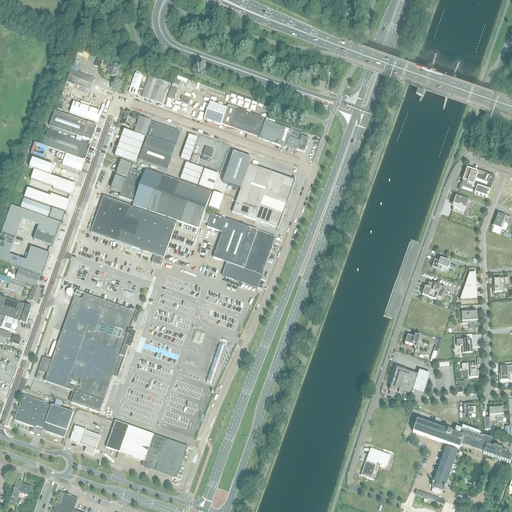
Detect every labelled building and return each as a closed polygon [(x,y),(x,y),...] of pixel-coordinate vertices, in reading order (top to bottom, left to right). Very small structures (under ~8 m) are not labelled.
[(95,66),(100,68),(103,60),(98,58),(95,66)] [(116,78),(120,66),(111,63),(107,75),(116,78)] [(94,79),(77,73),(78,68),(73,66),(71,71),(66,82),(90,91),(94,79)] [(136,95),(143,76),(135,73),(129,92),(136,95)] [(161,104),(169,84),(149,77),(141,97),(161,104)] [(174,100),(178,89),(171,87),(167,98),(174,100)] [(418,90),(416,96),(422,98),(424,92),(418,90)] [(188,105),(190,100),(182,97),(180,102),(188,105)] [(98,123),(102,113),(74,102),(70,113),(98,123)] [(221,126),(221,125),(227,108),(210,102),(204,119),(221,126)] [(227,108),(221,125),(258,137),(264,118),(228,106),(227,108)] [(92,141),(97,126),(55,111),(49,126),(92,141)] [(129,127),(133,115),(126,112),(121,124),(129,127)] [(146,137),(151,121),(139,117),(134,133),(146,137)] [(277,145),(284,127),(265,120),(259,139),(277,145)] [(176,147),(181,132),(152,122),(147,137),(148,137),(144,146),(138,161),(167,171),(172,156),(175,147),(176,147)] [(292,130),(284,127),(277,145),(285,148),(286,146),(304,153),(309,139),(302,137),(303,134),(292,130)] [(66,154),(85,160),(90,145),(48,130),(43,145),(66,154)] [(122,137),(143,144),(145,138),(124,130),(122,137)] [(140,151),(143,144),(122,137),(119,144),(140,151)] [(138,158),(140,151),(119,144),(117,150),(138,158)] [(38,160),(52,165),(57,151),(43,146),(38,160)] [(211,159),(214,151),(206,148),(203,156),(211,159)] [(136,164),(138,158),(117,150),(115,156),(115,157),(136,164)] [(81,172),(85,160),(66,154),(62,165),(81,172)] [(32,159),(29,168),(50,176),(53,166),(32,159)] [(144,174),(132,169),(133,165),(121,161),(116,174),(122,176),(121,179),(115,176),(111,189),(120,193),(119,197),(134,202),(133,206),(199,228),(212,193),(146,170),(144,174)] [(184,169),(201,175),(203,169),(189,164),(186,163),(184,169)] [(278,229),(294,181),(250,166),(233,213),(278,229)] [(199,180),(201,175),(184,169),(182,174),(199,180)] [(481,174),(467,169),(462,181),(466,182),(465,186),(476,190),(474,194),(487,198),(495,176),(485,173),(482,172),(481,174)] [(33,170),(30,179),(54,188),(53,190),(72,196),(76,186),(33,170)] [(204,170),(199,186),(213,191),(219,175),(204,170)] [(197,186),(199,180),(182,174),(180,180),(183,181),(197,186)] [(27,189),(24,198),(66,213),(70,202),(51,195),(51,197),(27,189)] [(209,207),(218,211),(223,196),(214,193),(209,207)] [(162,267),(163,260),(176,223),(129,206),(103,197),(91,233),(154,255),(151,263),(162,267)] [(455,201),(452,211),(464,215),(468,203),(469,202),(455,197),(454,201),(455,201)] [(62,224),(65,214),(24,199),(20,209),(62,224)] [(11,207),(2,233),(15,238),(22,220),(39,226),(34,240),(53,247),(61,225),(11,207)] [(263,276),(264,274),(263,274),(276,237),(208,213),(204,222),(209,224),(207,228),(222,233),(213,258),(227,263),(222,277),(258,289),(261,279),(262,279),(262,277),(262,275),(263,276)] [(502,215),(498,214),(495,221),(494,220),(492,226),(502,230),(505,222),(506,223),(505,224),(509,225),(511,218),(502,215)] [(441,243),(439,246),(443,248),(443,247),(449,249),(453,239),(455,240),(457,233),(446,228),(444,234),(445,235),(442,243),(441,243)] [(9,255),(15,240),(1,235),(0,238),(0,261),(43,277),(50,255),(31,248),(26,261),(9,255)] [(499,242),(490,242),(492,262),(501,262),(501,264),(511,264),(511,253),(500,253),(499,242)] [(450,263),(440,259),(439,262),(434,261),(432,268),(441,271),(442,268),(448,270),(450,263)] [(36,287),(40,277),(19,269),(16,280),(36,287)] [(15,279),(17,274),(9,271),(7,277),(15,279)] [(469,273),(460,300),(477,300),(475,273),(469,273)] [(22,294),(23,290),(25,285),(11,280),(11,279),(0,274),(0,280),(10,284),(8,289),(22,294)] [(493,286),(493,293),(504,292),(503,284),(505,284),(505,285),(509,285),(508,279),(508,278),(498,279),(494,279),(494,287),(493,287),(493,286)] [(445,289),(429,283),(427,288),(425,287),(422,295),(436,300),(435,300),(436,297),(441,299),(445,289)] [(37,303),(41,290),(41,289),(34,287),(31,296),(30,296),(28,300),(37,303)] [(118,378),(123,363),(133,335),(128,333),(136,312),(77,291),(51,363),(42,360),(39,370),(48,373),(45,381),(75,392),(104,402),(113,377),(118,378)] [(32,307),(0,295),(0,314),(26,323),(32,307)] [(506,306),(493,306),(493,312),(496,312),(496,326),(511,325),(511,314),(506,315),(506,306)] [(468,313),(467,311),(468,311),(461,311),(461,312),(462,324),(470,324),(470,325),(469,325),(469,329),(478,329),(478,316),(477,316),(477,312),(471,312),(471,313),(468,313)] [(0,327),(16,333),(20,322),(0,314),(0,327)] [(0,343),(5,345),(9,334),(0,330),(0,343)] [(19,346),(22,340),(14,337),(9,335),(7,338),(13,340),(12,343),(19,346)] [(415,352),(420,336),(420,337),(415,336),(414,338),(408,336),(405,343),(416,347),(415,351),(415,352)] [(466,340),(456,340),(457,346),(462,346),(462,354),(473,353),(473,354),(473,347),(472,347),(470,347),(470,344),(471,344),(471,340),(466,340)] [(221,360),(226,346),(222,345),(219,344),(215,358),(213,362),(207,380),(213,382),(219,364),(221,360)] [(468,364),(462,365),(462,371),(466,371),(466,370),(467,370),(468,378),(478,378),(478,371),(478,372),(476,372),(476,368),(477,368),(476,364),(473,364),(473,360),(468,361),(468,364)] [(511,373),(511,366),(505,367),(500,367),(500,375),(499,375),(499,374),(499,382),(500,382),(500,381),(510,381),(510,373),(511,372),(511,373)] [(390,389),(389,391),(391,391),(390,395),(398,396),(399,395),(401,396),(402,393),(411,396),(413,391),(415,392),(424,395),(430,375),(419,371),(418,375),(397,368),(390,389)] [(104,402),(75,392),(71,403),(100,413),(100,414),(104,402)] [(51,406),(51,407),(44,405),(45,403),(23,396),(14,421),(36,428),(37,426),(43,429),(43,431),(64,438),(73,413),(51,406)] [(467,411),(464,411),(464,414),(468,414),(468,415),(471,414),(476,414),(475,408),(474,408),(474,403),(467,404),(467,411)] [(503,417),(503,407),(503,406),(496,407),(497,407),(497,408),(489,409),(489,413),(489,418),(484,418),(485,430),(491,430),(490,423),(497,423),(496,419),(495,419),(495,418),(503,417)] [(463,437),(454,433),(453,433),(451,432),(447,431),(417,421),(413,433),(449,445),(448,448),(446,449),(445,448),(433,484),(433,483),(432,485),(433,485),(432,487),(433,489),(441,491),(443,490),(443,491),(444,489),(445,488),(444,487),(457,452),(456,452),(456,450),(457,448),(459,449),(460,447),(461,443),(463,439),(463,437)] [(116,422),(106,448),(113,451),(113,450),(118,452),(118,453),(119,453),(129,426),(116,422)] [(82,445),(86,432),(87,430),(75,426),(70,440),(78,443),(81,444),(81,445),(82,445)] [(129,426),(119,453),(144,461),(142,466),(177,478),(188,447),(129,426)] [(480,432),(462,426),(461,429),(460,428),(460,429),(456,428),(453,433),(454,433),(463,437),(463,439),(461,443),(484,451),(483,454),(510,463),(511,457),(504,454),(505,453),(506,453),(506,452),(500,450),(500,449),(493,447),(493,448),(488,446),(491,439),(479,435),(480,432)] [(85,430),(80,444),(86,446),(84,452),(93,456),(100,436),(85,430)] [(371,450),(368,459),(386,466),(388,459),(389,460),(391,456),(387,455),(387,456),(371,450)] [(364,470),(362,476),(365,477),(365,478),(372,480),(377,466),(366,462),(363,469),(364,470)] [(28,496),(31,488),(22,485),(22,483),(17,481),(10,502),(19,505),(21,500),(18,499),(20,493),(28,496)] [(76,511),(74,511),(78,500),(60,493),(53,511),(76,511)] [(444,505),(445,501),(426,494),(424,498),(444,505)]
